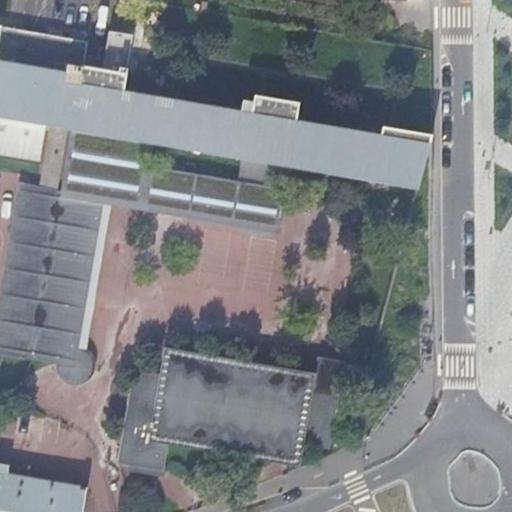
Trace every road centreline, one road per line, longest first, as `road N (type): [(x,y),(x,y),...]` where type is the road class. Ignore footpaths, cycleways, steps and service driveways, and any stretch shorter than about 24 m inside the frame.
road 1 (residential): [(462,429),(452,0)]
road 2 (secondary): [(427,452),(308,511)]
